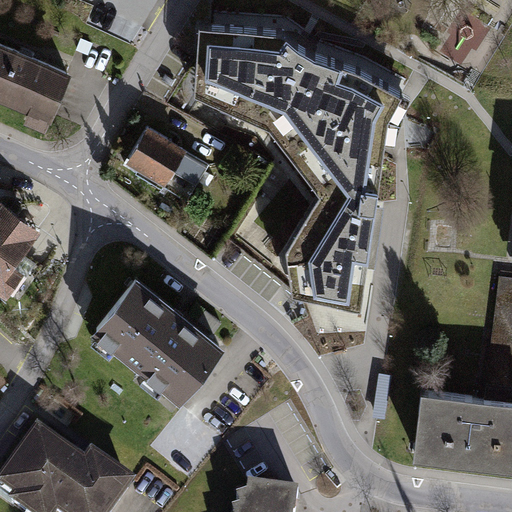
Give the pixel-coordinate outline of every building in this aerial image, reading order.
[(281,22),(196,16),(191,86),(268,119),(318,183),(284,240),(290,285),(360,300),(388,108),(401,85),(354,60),(313,45),(281,22)] [(76,64),(0,32),(0,91),(31,105),(27,113),(49,123),(53,113),(55,114),(76,64)] [(186,144),(146,121),(125,158),(164,181),(172,168),(182,150),(186,144)] [(206,164),(182,150),(172,168),(196,182),(206,164)] [(44,222),(3,194),(0,198),(0,284),(9,291),(27,266),(17,260),(44,222)] [(224,342),(135,273),(91,328),(179,398),(224,342)] [(511,278),(498,276),(484,394),(511,397),(511,278)] [(511,397),(484,394),(420,386),(414,442),(413,448),(412,454),(511,466),(511,397)] [(83,460),(35,425),(0,473),(0,489),(10,497),(5,502),(18,511),(113,511),(134,484),(89,451),(83,460)] [(249,485),(247,495),(238,498),(240,508),(233,510),(233,511),(295,511),(299,492),(249,485)]
